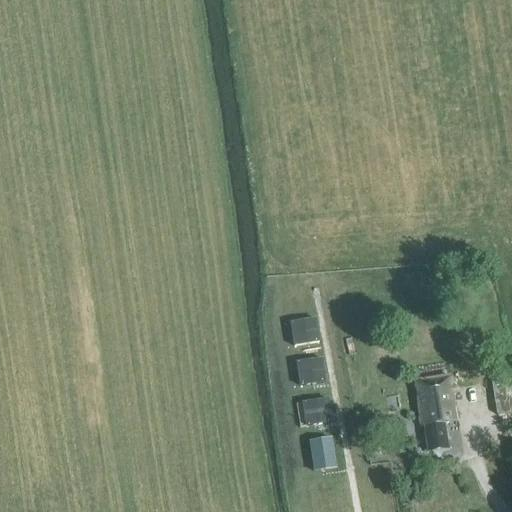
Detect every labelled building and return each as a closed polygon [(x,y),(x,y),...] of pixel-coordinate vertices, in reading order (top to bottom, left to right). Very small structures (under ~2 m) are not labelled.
[(324,323),(293,327),(296,347),(327,343),(324,323)] [(323,360),(297,364),(301,389),(327,385),(323,360)] [(411,377),(409,367),(393,370),(395,380),(411,377)] [(425,427),(428,453),(448,450),(444,426),(459,422),(451,380),(417,387),(422,428),(425,427)] [(497,419),(511,415),(511,381),(491,386),(497,419)] [(330,400),(303,404),(307,430),(333,426),(330,400)] [(332,441),(309,444),(314,475),(337,471),(332,441)]
